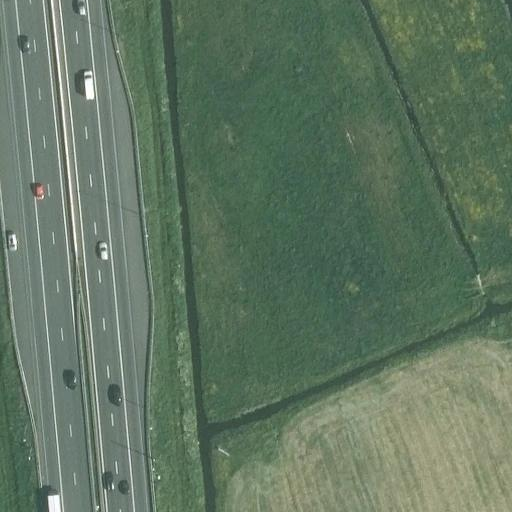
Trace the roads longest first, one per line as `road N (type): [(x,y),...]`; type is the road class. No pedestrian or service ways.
road 1 (motorway): [(20,0),(70,511)]
road 2 (motorway): [(127,511),(78,0)]
